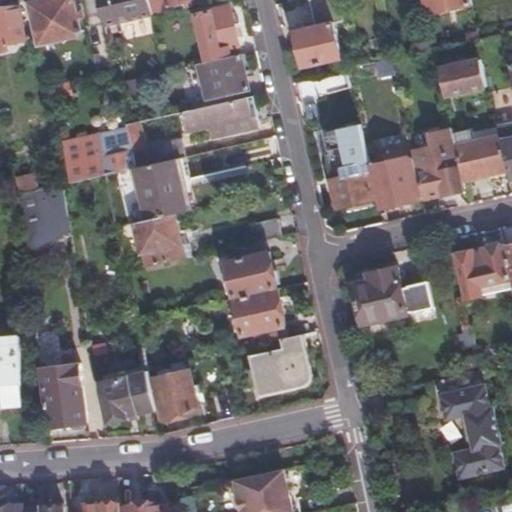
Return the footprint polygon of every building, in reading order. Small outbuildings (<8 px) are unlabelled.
[(79,0),(45,0),(31,3),(40,44),(80,35),(77,19),(84,18),(79,0)] [(99,0),(107,27),(154,18),(149,0),(99,0)] [(154,19),(158,18),(157,7),(183,0),(184,6),(201,2),(200,0),(149,0),(154,18),(154,19)] [(309,0),(316,28),(298,32),(301,48),(305,47),(308,64),(341,57),(335,24),(345,21),(341,0),(309,0)] [(425,0),(428,15),(473,5),(471,0),(425,0)] [(18,7),(0,11),(0,52),(11,50),(9,42),(25,38),(18,7)] [(209,62),(243,54),(232,8),(212,13),(214,25),(201,27),(209,62)] [(356,49),(359,65),(371,62),(367,47),(356,49)] [(436,49),(420,52),(423,64),(439,62),(436,49)] [(250,89),(243,54),(209,62),(202,64),(204,78),(206,87),(209,99),(250,89)] [(396,69),(393,58),(376,60),(379,73),(396,69)] [(440,68),(446,96),(487,87),(480,59),(440,68)] [(341,73),(297,82),(300,98),(344,90),(341,73)] [(199,88),(206,87),(204,78),(197,79),(199,88)] [(259,126),(253,96),(182,112),(188,134),(211,129),(213,136),(259,126)] [(353,102),(342,104),(345,115),(354,113),(353,102)] [(507,172),(509,180),(511,179),(511,126),(510,124),(504,125),(503,121),(495,123),(498,137),(507,172)] [(181,157),(187,156),(181,139),(145,148),(139,123),(130,124),(134,150),(138,167),(141,166),(181,157)] [(360,125),(319,134),(336,209),(374,200),(360,125)] [(454,132),(464,181),(507,172),(498,137),(475,142),(473,128),(454,132)] [(413,151),(424,199),(466,189),(464,181),(454,132),(431,134),(434,148),(413,151)] [(138,167),(134,150),(128,151),(123,147),(111,149),(108,156),(102,158),(98,138),(63,146),(72,182),(138,167)] [(384,138),(367,142),(370,151),(386,148),(384,138)] [(403,152),(394,153),(395,160),(373,165),(382,209),(387,208),(388,212),(399,210),(398,206),(419,201),(409,157),(404,157),(403,152)] [(194,211),(181,157),(141,166),(153,220),(177,215),(194,211)] [(66,183),(19,193),(24,225),(70,215),(66,183)] [(186,258),(177,215),(153,220),(138,224),(147,267),(186,258)] [(267,240),(283,237),(279,221),(251,227),(254,243),(267,240)] [(125,227),(119,227),(125,254),(130,252),(125,227)] [(254,243),(226,250),(229,262),(270,253),(267,240),(254,243)] [(473,249),(455,253),(466,299),(511,288),(511,282),(503,246),(502,242),(483,246),(484,250),(474,253),(473,249)] [(511,243),(503,246),(511,282),(511,243)] [(237,298),(278,289),(270,253),(229,262),(232,276),(227,281),(230,293),(236,296),(237,298)] [(19,255),(2,256),(4,268),(19,266),(19,255)] [(398,262),(371,268),(374,280),(356,284),(363,320),(425,306),(420,282),(404,286),(398,262)] [(290,338),(278,289),(237,298),(240,313),(237,321),(239,331),(244,334),(246,337),(254,335),(256,346),(281,340),(290,338)] [(477,345),(472,325),(462,327),(467,347),(477,345)] [(312,373),(305,335),(290,338),(281,340),(283,347),(249,355),(258,396),(306,386),(310,380),(310,373),(312,373)] [(18,336),(0,336),(0,407),(23,406),(18,336)] [(41,366),(48,426),(70,423),(73,429),(82,428),(84,421),(87,421),(81,361),(74,362),(73,353),(62,354),(63,363),(41,366)] [(467,372),(480,368),(482,368),(480,356),(465,359),(467,372)] [(511,409),(511,408),(511,360),(499,363),(511,409)] [(467,372),(427,383),(430,396),(440,394),(446,418),(466,414),(474,449),(455,454),(460,477),(504,467),(499,443),(501,442),(492,407),(490,406),(480,368),(467,372)] [(130,414),(161,406),(152,370),(101,382),(111,422),(130,418),(130,414)] [(161,406),(163,415),(172,421),(177,419),(179,414),(197,410),(194,392),(201,391),(200,384),(192,385),(189,370),(157,376),(162,404),(161,406)] [(302,511),(299,498),(293,499),(286,468),(238,479),(244,511),(302,511)] [(121,511),(121,499),(118,499),(117,496),(102,496),(102,501),(85,502),(84,511),(121,511)] [(18,499),(4,500),(4,504),(0,504),(0,511),(22,511),(22,502),(18,502),(18,499)] [(30,506),(30,511),(66,511),(66,504),(60,503),(59,499),(44,500),(43,505),(30,506)] [(163,511),(162,502),(126,505),(126,511),(163,511)]
